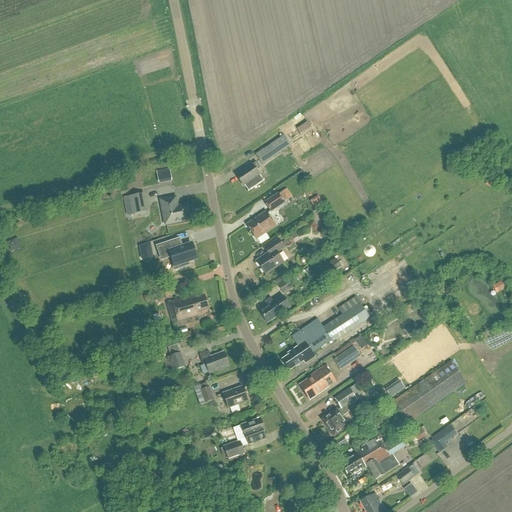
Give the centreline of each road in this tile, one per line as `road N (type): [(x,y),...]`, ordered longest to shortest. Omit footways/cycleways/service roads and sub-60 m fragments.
road 1 (tertiary): [(344,511),(231,294),(174,0)]
road 2 (unclassified): [(401,511),(511,428)]
